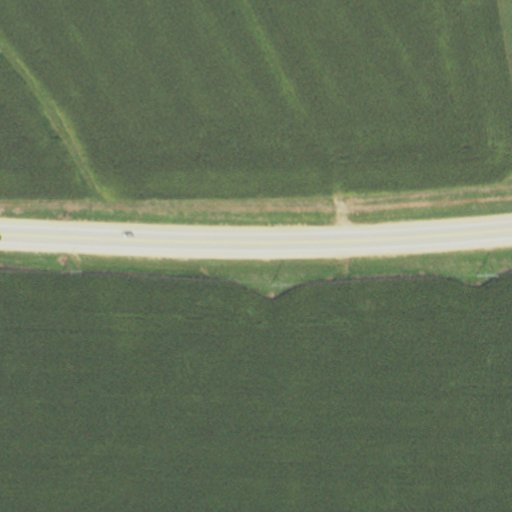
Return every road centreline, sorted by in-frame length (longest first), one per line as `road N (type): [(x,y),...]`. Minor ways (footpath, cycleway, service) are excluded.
road 1 (primary): [(511,230),(294,243),(0,233)]
road 2 (track): [(208,0),(321,170),(347,242)]
